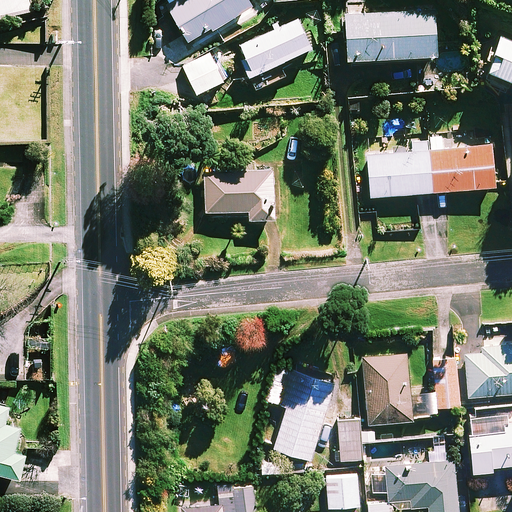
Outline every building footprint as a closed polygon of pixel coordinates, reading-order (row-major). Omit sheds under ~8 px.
[(164,0),(188,41),(210,28),(211,30),(252,6),(248,0),(164,0)] [(362,3),(344,4),(346,59),(436,56),(434,11),(362,13),(362,3)] [(312,48),(298,19),(235,49),(255,90),(286,75),(280,63),(312,48)] [(511,41),(501,37),(487,70),(511,80),(511,41)] [(229,69),(210,49),(185,74),(204,94),(229,69)] [(473,146),(472,134),(411,139),(411,151),(366,154),(370,197),(495,187),(492,145),(473,146)] [(274,218),(273,169),(204,172),(206,212),(248,210),(249,219),(274,218)] [(511,343),(483,345),(483,352),(465,354),(468,396),(511,393),(511,343)] [(413,420),(407,354),(363,358),(368,424),(413,420)] [(459,406),(456,358),(433,359),(436,407),(459,406)] [(334,382),(290,368),(283,390),(271,386),(267,399),(287,406),(274,447),(310,459),(334,382)] [(433,390),(413,392),(415,418),(435,417),(433,390)] [(8,410),(0,408),(0,477),(18,482),(24,457),(13,455),(19,431),(4,427),(8,410)] [(467,415),(468,434),(472,471),(491,469),(491,465),(511,463),(511,422),(506,423),(505,412),(467,415)] [(360,419),(338,420),(340,460),(361,459),(360,419)] [(409,498),(409,506),(428,504),(428,511),(456,511),(452,458),(385,463),(388,499),(409,498)] [(283,461),(261,461),(261,476),(283,476),(283,461)] [(359,505),(357,475),(326,477),(328,507),(359,505)] [(222,511),(224,511),(237,511),(236,511),(256,511),(253,486),(238,487),(237,483),(216,485),(218,504),(222,503),(222,511)] [(391,511),(390,502),(368,503),(368,511),(391,511)] [(218,504),(182,507),(182,511),(222,511),(222,503),(218,504)]
